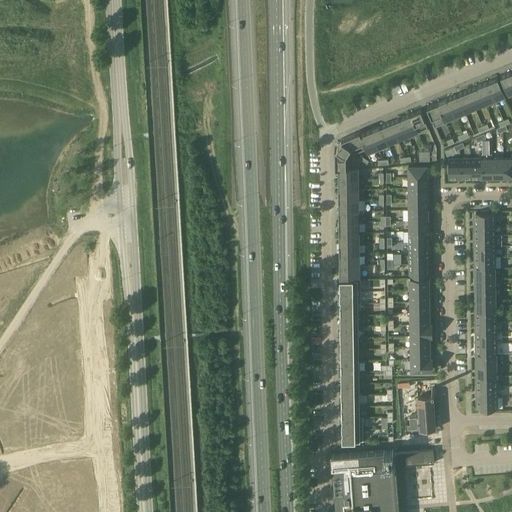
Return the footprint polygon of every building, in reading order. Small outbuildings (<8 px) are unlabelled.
[(508,94),(511,92),(511,74),(511,71),(500,76),(508,94)] [(498,77),(488,81),(495,100),(505,96),(498,77)] [(488,81),(478,85),(485,104),(495,100),(488,81)] [(485,104),(478,85),(468,89),(475,108),(485,104)] [(468,89),(458,93),(465,112),(475,108),(468,89)] [(465,112),(458,93),(448,97),(455,116),(465,112)] [(448,97),(438,102),(445,120),(455,116),(448,97)] [(445,120),(438,102),(427,106),(435,125),(445,120)] [(421,109),(409,113),(417,132),(428,127),(421,109)] [(409,113),(399,117),(407,136),(417,132),(409,113)] [(407,136),(399,117),(389,122),(397,140),(407,136)] [(389,122),(379,126),(387,144),(397,140),(389,122)] [(387,144),(379,126),(369,130),(377,148),(387,144)] [(369,130),(361,133),(369,152),(377,148),(369,130)] [(360,131),(349,135),(357,152),(366,148),(368,152),(369,152),(361,133),(360,131)] [(357,152),(349,135),(341,138),(342,139),(339,144),(353,153),(357,152)] [(335,148),(335,158),(354,158),(353,153),(339,144),(336,148),(335,148)] [(511,157),(503,158),(504,176),(511,176),(511,157)] [(335,168),(338,168),(358,168),(358,167),(354,167),(354,158),(335,158),(335,168)] [(449,172),(450,177),(461,177),(460,158),(449,159),(449,164),(447,164),(447,172),(449,172)] [(461,177),(471,177),(471,158),(460,158),(461,177)] [(471,177),(482,177),(482,158),(471,158),(471,177)] [(493,158),(482,158),(482,177),(493,177),(493,158)] [(503,158),(493,158),(493,177),(504,176),(503,158)] [(409,177),(427,176),(427,165),(409,166),(409,177)] [(338,168),(338,179),(358,179),(358,168),(338,168)] [(409,187),(427,187),(427,176),(409,177),(409,187)] [(358,179),(338,179),(338,190),(358,189),(358,179)] [(427,187),(409,187),(409,198),(427,198),(427,187)] [(338,190),(339,200),(358,200),(358,189),(338,190)] [(409,209),(428,209),(427,198),(409,198),(409,209)] [(359,211),(358,200),(339,200),(339,211),(359,211)] [(428,220),(428,209),(409,209),(409,220),(428,220)] [(339,222),(359,222),(359,211),(339,211),(339,222)] [(476,213),(476,224),(494,223),(494,213),(489,213),(489,211),(481,211),(481,213),(476,213)] [(428,220),(409,220),(409,231),(428,231),(428,220)] [(339,222),(339,233),(359,233),(359,222),(339,222)] [(494,234),(494,223),(476,224),(476,235),(494,234)] [(410,242),(428,242),(428,231),(409,231),(410,242)] [(359,233),(339,233),(339,244),(359,243),(359,233)] [(476,235),(476,245),(494,245),(494,234),(476,235)] [(428,242),(410,242),(410,253),(428,252),(428,242)] [(339,244),(339,254),(359,254),(359,243),(339,244)] [(494,256),(494,245),(476,245),(476,256),(494,256)] [(428,252),(410,253),(410,264),(428,263),(428,252)] [(339,254),(340,265),(360,265),(359,254),(339,254)] [(494,256),(476,256),(476,267),(495,267),(494,256)] [(410,275),(429,274),(428,263),(410,264),(410,275)] [(360,265),(340,265),(340,276),(360,276),(360,265)] [(495,278),(495,267),(476,267),(476,278),(495,278)] [(429,289),(428,278),(410,278),(410,290),(429,289)] [(495,289),(495,278),(476,278),(477,289),(495,289)] [(340,279),(340,291),(361,291),(361,279),(340,279)] [(410,290),(410,301),(429,301),(429,289),(410,290)] [(495,299),(495,289),(477,289),(477,300),(495,299)] [(340,303),(358,303),(361,303),(361,291),(340,291),(340,303)] [(495,310),(495,299),(477,300),(477,311),(495,310)] [(429,312),(429,301),(410,301),(411,313),(429,312)] [(340,315),(358,314),(358,303),(340,303),(340,315)] [(477,311),(477,321),(495,321),(495,310),(477,311)] [(411,313),(411,324),(432,324),(432,323),(429,323),(429,312),(411,313)] [(340,315),(340,326),(358,326),(358,314),(340,315)] [(496,332),(495,321),(477,321),(477,332),(496,332)] [(432,324),(411,324),(411,336),(432,335),(432,324)] [(340,326),(341,337),(359,337),(358,326),(340,326)] [(477,332),(477,343),(496,343),(496,332),(477,332)] [(411,347),(429,347),(429,336),(432,336),(432,335),(411,336),(411,347)] [(359,348),(359,337),(341,337),(341,349),(359,348)] [(496,354),(496,343),(477,343),(477,354),(496,354)] [(411,347),(411,359),(432,358),(430,358),(429,347),(411,347)] [(341,349),(341,360),(359,360),(359,348),(341,349)] [(478,365),(496,365),(496,354),(477,354),(478,365)] [(432,358),(411,359),(411,370),(417,370),(417,372),(424,372),(424,370),(432,370),(432,358)] [(341,360),(341,371),(359,371),(359,360),(341,360)] [(496,375),(496,365),(478,365),(478,376),(496,375)] [(341,383),(359,382),(359,371),(341,371),(341,383)] [(496,387),(496,375),(478,376),(478,386),(478,387),(496,387)] [(341,383),(341,394),(360,394),(359,382),(341,383)] [(478,397),(497,397),(496,387),(478,387),(478,397)] [(341,394),(342,405),(360,405),(360,394),(341,394)] [(435,429),(434,409),(433,395),(432,395),(417,396),(420,430),(435,429)] [(478,397),(478,408),(503,408),(503,397),(497,397),(478,397)] [(360,405),(342,405),(342,417),(360,416),(360,405)] [(342,417),(342,429),(363,429),(363,416),(360,416),(342,417)] [(418,430),(417,419),(409,419),(410,426),(408,426),(408,431),(418,430)] [(342,441),(356,441),(363,441),(363,429),(342,429),(342,441)] [(385,451),(385,450),(330,454),(332,468),(334,467),(334,473),(333,473),(336,511),(405,511),(405,508),(400,508),(397,470),(395,470),(395,466),(434,463),(433,449),(423,450),(423,449),(421,450),(397,452),(397,450),(393,450),(393,449),(392,449),(392,450),(385,451)]
